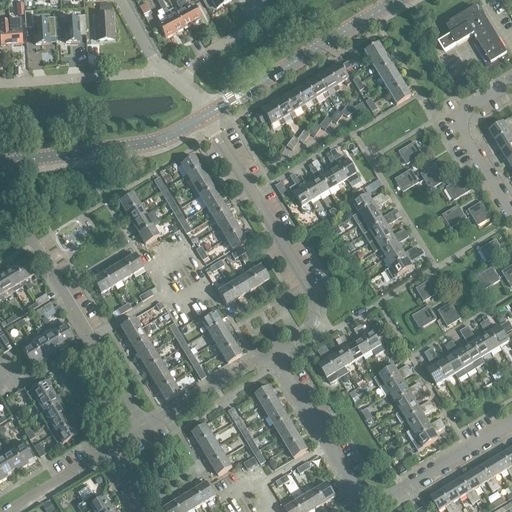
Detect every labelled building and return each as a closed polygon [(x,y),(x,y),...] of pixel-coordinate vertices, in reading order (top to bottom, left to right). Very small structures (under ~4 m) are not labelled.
[(184,0),(183,0),(180,2),(192,25),(202,20),(194,6),(186,10),(185,7),(187,6),(184,0)] [(230,0),(210,0),(217,10),(231,1),(230,0)] [(192,25),(180,2),(176,4),(179,11),(175,13),(183,30),(192,25)] [(145,5),(140,8),(144,15),(149,12),(145,5)] [(479,16),(480,16),(476,8),(450,24),(451,25),(447,28),(452,36),(451,37),(440,43),(446,53),(474,36),(479,44),(483,42),(494,61),(486,66),(490,73),(509,61),(505,54),(502,48),(496,39),(485,20),(483,21),(479,16)] [(183,30),(175,13),(173,11),(168,13),(166,9),(162,12),(175,34),(183,30)] [(175,34),(162,12),(158,14),(160,18),(158,19),(161,24),(158,26),(165,39),(175,34)] [(95,17),(96,42),(114,41),(112,16),(95,17)] [(77,20),(64,21),(65,44),(79,43),(79,37),(85,37),(86,37),(85,17),(77,18),(77,20)] [(47,22),(34,23),(35,46),(49,45),(49,39),(55,39),(56,39),(54,19),(47,19),(47,22)] [(10,32),(11,47),(22,46),(22,31),(21,23),(13,23),(13,32),(10,32)] [(0,43),(0,48),(11,47),(10,32),(10,24),(0,24),(0,43)] [(377,45),(363,53),(370,64),(384,55),(377,45)] [(384,55),(370,64),(376,75),(390,66),(384,55)] [(348,63),(343,66),(346,71),(351,68),(348,63)] [(348,81),(339,65),(327,72),(339,92),(340,91),(337,88),(345,83),(347,87),(351,85),(348,81)] [(390,66),(376,75),(383,85),(397,77),(390,66)] [(316,79),(326,95),(328,98),(329,98),(326,94),(334,90),(336,94),(339,92),(327,72),(316,79)] [(473,84),(470,78),(469,76),(454,86),(458,93),(473,84)] [(389,96),(403,87),(397,77),(383,85),(389,96)] [(328,98),(326,95),(316,79),(306,86),(317,105),(318,105),(315,101),(323,96),(325,100),(328,98)] [(357,79),(352,82),(356,87),(361,84),(357,79)] [(361,84),(356,87),(359,93),(364,90),(361,84)] [(295,92),(304,108),(306,112),(307,111),(305,107),(312,103),(314,107),(317,105),(306,86),(295,92)] [(396,107),(410,98),(403,87),(389,96),(396,107)] [(284,99),(293,114),(296,118),(294,114),(301,110),(303,114),(306,112),(304,108),(295,92),(284,99)] [(273,106),(282,121),(284,125),(285,125),(283,121),(290,116),(292,120),(296,118),(293,114),(284,99),(273,106)] [(370,100),(365,103),(368,108),(374,105),(370,100)] [(357,118),(367,112),(362,104),(354,109),(356,112),(354,114),(357,118)] [(356,112),(354,109),(348,105),(341,114),(343,116),(347,119),(354,114),(356,112)] [(374,105),(368,108),(372,114),(377,111),(374,105)] [(256,116),(262,126),(268,122),(271,128),(279,123),(281,127),(284,125),(282,121),(273,106),(261,112),(256,116)] [(330,121),(332,122),(336,125),(343,116),(341,114),(337,111),(330,121)] [(330,121),(326,118),(319,128),(321,129),(325,132),(332,122),(330,121)] [(504,123),(489,132),(496,142),(511,132),(511,127),(508,130),(504,123)] [(319,128),(315,125),(308,134),(310,136),(314,139),(321,129),(319,128)] [(297,141),(299,142),(303,145),(310,136),(308,134),(304,131),(297,141)] [(511,132),(496,142),(502,153),(511,146),(511,132)] [(293,138),(286,148),(292,152),(299,142),(297,141),(293,138)] [(415,144),(400,153),(408,166),(423,157),(415,144)] [(511,146),(502,153),(508,163),(511,160),(511,146)] [(332,157),(338,168),(347,182),(356,176),(347,162),(342,165),(336,155),(332,157)] [(347,182),(338,168),(332,157),(328,160),(332,166),(327,170),(338,187),(347,182)] [(180,167),(187,178),(201,169),(194,158),(180,167)] [(314,168),(329,193),(338,187),(327,170),(322,173),(316,162),(312,165),(314,168)] [(430,190),(443,182),(434,167),(421,176),(430,190)] [(311,184),(320,198),(329,193),(314,168),(310,171),(316,181),(311,184)] [(187,178),(193,188),(207,180),(201,169),(187,178)] [(396,180),(405,194),(419,184),(411,171),(396,180)] [(166,177),(163,178),(167,185),(172,182),(169,175),(166,177)] [(301,209),(311,204),(296,180),(296,179),(294,176),(290,178),(295,187),(290,191),(301,209)] [(296,180),(311,204),(320,198),(311,184),(306,187),(300,177),(296,179),(296,180)] [(159,179),(154,182),(157,188),(162,185),(159,179)] [(462,179),(454,184),(446,189),(454,203),(470,193),(462,179)] [(207,180),(193,188),(199,199),(213,190),(207,180)] [(280,184),(275,188),(279,195),(285,191),(280,184)] [(162,185),(157,188),(160,193),(166,190),(162,185)] [(164,199),(169,195),(166,190),(160,193),(164,199)] [(206,209),(220,201),(213,190),(199,199),(206,209)] [(140,206),(133,195),(119,203),(126,214),(140,206)] [(167,204),(172,201),(169,195),(164,199),(167,204)] [(359,215),(374,206),(384,199),(382,195),(372,201),(368,196),(353,205),(359,215)] [(364,224),(380,215),(377,210),(391,201),(388,197),(384,199),(374,206),(359,215),(364,224)] [(172,201),(167,204),(170,209),(175,206),(172,201)] [(226,211),(220,201),(206,209),(212,220),(226,211)] [(347,202),(341,205),(344,211),(350,207),(347,202)] [(478,228),(491,220),(481,203),(468,212),(478,228)] [(132,225),(146,216),(140,206),(126,214),(132,225)] [(173,214),(178,211),(175,206),(170,209),(173,214)] [(451,230),(467,220),(458,207),(442,217),(451,230)] [(332,210),(329,213),(332,219),(338,215),(336,211),(332,210)] [(178,211),(173,214),(177,220),(182,217),(178,211)] [(233,222),(226,211),(212,220),(219,231),(233,222)] [(370,233),(385,223),(395,217),(393,213),(383,219),(380,215),(364,224),(370,233)] [(395,217),(385,223),(370,233),(365,236),(370,245),(391,232),(387,227),(402,219),(399,215),(395,217)] [(138,235),(153,227),(146,216),(132,225),(138,235)] [(182,217),(177,220),(180,225),(181,224),(185,222),(182,217)] [(181,224),(180,225),(183,230),(188,227),(185,222),(181,224)] [(233,222),(219,231),(225,241),(239,233),(233,222)] [(159,238),(153,227),(138,235),(145,246),(159,238)] [(188,227),(183,230),(186,236),(192,233),(188,227)] [(393,237),(391,232),(370,245),(376,254),(381,251),(406,235),(404,231),(393,237)] [(239,233),(225,241),(232,252),(246,243),(239,233)] [(386,260),(402,250),(398,245),(409,239),(406,235),(381,251),(386,260)] [(488,264),(504,255),(496,241),(480,251),(488,264)] [(208,244),(203,247),(206,253),(212,249),(208,244)] [(201,248),(196,251),(199,257),(204,254),(201,248)] [(236,253),(240,258),(245,254),(242,249),(236,253)] [(405,255),(402,250),(386,260),(392,269),(407,259),(421,250),(417,253),(415,249),(405,255)] [(421,250),(407,259),(392,269),(386,272),(392,281),(413,269),(410,263),(424,255),(421,250)] [(240,258),(236,253),(231,256),(235,261),(240,258)] [(208,259),(204,254),(199,257),(203,262),(208,259)] [(124,262),(133,277),(144,270),(135,256),(124,262)] [(29,280),(34,277),(25,262),(14,268),(25,287),(25,286),(29,292),(33,289),(30,284),(31,283),(29,280)] [(114,269),(122,283),(133,277),(124,262),(114,269)] [(215,265),(219,270),(224,267),(221,262),(215,265)] [(219,270),(215,265),(210,268),(213,274),(219,270)] [(258,288),(269,281),(260,267),(249,274),(258,288)] [(511,290),(511,289),(511,267),(502,273),(511,290)] [(4,275),(13,290),(15,293),(25,287),(14,268),(4,275)] [(103,275),(112,289),(122,283),(114,269),(103,275)] [(484,292),(500,282),(492,269),(476,279),(484,292)] [(239,280),(247,294),(258,288),(249,274),(239,280)] [(15,293),(13,290),(4,275),(0,276),(0,292),(2,296),(4,299),(15,293)] [(92,282),(97,290),(101,296),(112,289),(103,275),(92,282)] [(247,294),(239,280),(228,286),(237,301),(247,294)] [(424,304),(440,294),(432,280),(416,290),(424,304)] [(228,286),(217,293),(226,307),(237,301),(228,286)] [(147,300),(153,297),(150,292),(144,295),(147,300)] [(147,300),(144,295),(139,298),(142,303),(147,300)] [(49,301),(46,296),(35,302),(36,304),(38,308),(49,301)] [(28,309),(30,313),(38,308),(36,304),(28,309)] [(159,312),(164,309),(161,304),(156,307),(159,312)] [(448,329),(461,320),(451,304),(438,313),(448,329)] [(128,305),(123,308),(126,313),(131,310),(128,305)] [(126,313),(123,308),(117,311),(121,316),(126,313)] [(420,331),(436,321),(428,308),(412,318),(420,331)] [(17,321),(25,315),(23,312),(15,317),(17,321)] [(215,314),(201,323),(208,334),(222,325),(215,314)] [(17,321),(15,317),(6,323),(9,326),(17,321)] [(484,323),(500,349),(509,343),(500,327),(495,331),(486,317),(482,319),(484,323)] [(127,339),(141,330),(135,319),(120,328),(127,339)] [(511,327),(509,322),(500,327),(506,336),(511,331),(511,327)] [(68,344),(73,341),(62,323),(51,329),(64,350),(69,347),(68,344)] [(482,339),(491,354),(500,349),(484,323),(480,326),(487,336),(482,339)] [(177,330),(174,325),(169,328),(172,334),(177,330)] [(228,336),(222,325),(208,334),(214,344),(228,336)] [(373,353),(382,347),(373,333),(368,336),(362,326),(358,329),(373,353)] [(482,360),(491,354),(482,339),(477,342),(468,328),(464,330),(482,360)] [(54,356),(64,350),(51,329),(41,335),(52,354),(54,356)] [(355,344),(364,358),(373,353),(358,329),(354,331),(360,341),(355,344)] [(148,341),(141,330),(127,339),(133,349),(148,341)] [(180,336),(177,330),(172,334),(175,339),(180,336)] [(485,364),(482,360),(464,330),(460,333),(469,347),(464,350),(476,370),(485,364)] [(47,357),(52,354),(41,335),(30,342),(43,363),(48,359),(47,357)] [(5,347),(9,345),(4,336),(0,338),(5,347)] [(184,341),(180,336),(175,339),(178,344),(184,341)] [(235,346),(228,336),(214,344),(221,355),(235,346)] [(355,364),(364,358),(355,344),(350,347),(344,337),(340,340),(355,364)] [(337,355),(346,369),(355,364),(340,340),(336,342),(342,352),(337,355)] [(140,360),(154,352),(148,341),(133,349),(140,360)] [(187,346),(184,341),(178,344),(182,350),(187,346)] [(38,366),(43,363),(30,342),(20,348),(31,367),(36,364),(38,366)] [(448,345),(464,371),(467,375),(476,370),(464,350),(459,353),(453,342),(448,345)] [(467,375),(464,371),(448,345),(445,347),(451,358),(446,361),(455,376),(458,381),(467,375)] [(190,352),(187,346),(182,350),(185,355),(190,352)] [(227,366),(241,357),(235,346),(221,355),(227,366)] [(322,350),(337,375),(346,369),(337,355),(332,358),(326,348),(322,350)] [(339,380),(337,375),(322,350),(318,353),(324,363),(319,366),(330,385),(339,380)] [(428,352),(446,382),(455,376),(446,361),(441,364),(432,350),(428,352)] [(160,362),(154,352),(140,360),(146,371),(160,362)] [(185,355),(188,360),(193,357),(190,352),(185,355)] [(437,387),(446,382),(428,352),(424,355),(433,368),(427,372),(437,387)] [(196,362),(193,357),(188,360),(191,365),(196,362)] [(167,373),(160,362),(146,371),(153,381),(167,373)] [(191,365),(194,371),(199,368),(196,362),(191,365)] [(394,367),(379,377),(374,380),(379,389),(384,386),(400,377),(410,370),(408,367),(398,373),(394,367)] [(203,373),(199,368),(194,371),(198,376),(203,373)] [(410,370),(400,377),(384,386),(390,395),(405,386),(403,381),(413,375),(410,370)] [(173,383),(167,373),(153,381),(159,392),(173,383)] [(206,378),(203,373),(198,376),(201,381),(206,378)] [(24,390),(27,395),(33,406),(52,395),(49,390),(51,388),(47,382),(42,386),(39,380),(24,390)] [(180,394),(173,383),(159,392),(166,403),(180,394)] [(395,404),(411,395),(421,388),(419,384),(408,391),(405,386),(390,395),(395,404)] [(255,396),(262,407),(276,399),(269,388),(255,396)] [(401,413),(416,404),(413,399),(424,393),(421,388),(411,395),(395,404),(401,413)] [(355,392),(350,395),(353,400),(358,397),(355,392)] [(40,416),(60,404),(57,398),(55,399),(52,395),(33,406),(40,416)] [(11,398),(5,402),(12,413),(13,413),(15,411),(18,410),(11,398)] [(268,418),(282,409),(276,399),(262,407),(268,418)] [(406,422),(422,413),(432,406),(429,402),(419,409),(416,404),(401,413),(396,416),(401,425),(406,422)] [(46,427),(64,415),(62,411),(64,409),(60,404),(40,416),(46,427)] [(434,410),(432,406),(422,413),(406,422),(412,431),(427,422),(424,417),(434,410)] [(275,429),(289,420),(282,409),(268,418),(275,429)] [(228,413),(232,418),(237,415),(233,410),(228,413)] [(367,410),(361,413),(364,418),(370,414),(367,410)] [(52,437),(73,424),(70,419),(67,420),(64,415),(46,427),(52,437)] [(240,420),(237,415),(232,418),(235,423),(240,420)] [(243,426),(240,420),(235,423),(238,429),(243,426)] [(281,439),(295,431),(289,420),(275,429),(281,439)] [(430,427),(427,422),(412,431),(406,434),(412,443),(432,431),(443,424),(440,420),(430,427)] [(76,430),(73,424),(52,437),(59,448),(77,436),(74,431),(76,430)] [(443,424),(432,431),(412,443),(418,453),(438,440),(435,435),(445,428),(443,424)] [(213,437),(207,426),(192,434),(199,445),(213,437)] [(238,429),(241,434),(246,431),(243,426),(238,429)] [(241,434),(245,439),(250,436),(246,431),(241,434)] [(287,450),(302,441),(295,431),(281,439),(287,450)] [(245,439),(248,445),(253,442),(250,436),(245,439)] [(220,447),(213,437),(199,445),(205,456),(220,447)] [(308,452),(302,441),(287,450),(294,461),(308,452)] [(10,449),(23,469),(28,466),(27,464),(32,461),(21,442),(10,449)] [(256,447),(253,442),(248,445),(251,450),(256,447)] [(39,445),(34,448),(40,459),(46,456),(39,445)] [(212,467),(226,458),(220,447),(205,456),(212,467)] [(259,452),(256,447),(251,450),(254,455),(259,452)] [(17,473),(23,469),(10,449),(0,454),(0,455),(11,473),(16,470),(17,473)] [(511,450),(503,456),(511,469),(511,470),(511,450)] [(259,452),(254,455),(257,460),(262,457),(259,452)] [(0,478),(2,482),(7,479),(6,477),(11,473),(0,455),(0,478)] [(493,462),(501,476),(508,472),(511,479),(511,470),(511,469),(503,456),(493,462)] [(266,463),(262,457),(257,460),(261,466),(266,463)] [(233,469),(226,458),(212,467),(218,477),(233,469)] [(254,459),(245,465),(244,465),(248,472),(258,466),(254,459)] [(501,489),(495,479),(501,476),(493,462),(483,468),(497,491),(501,489)] [(311,469),(308,463),(302,467),(306,472),(311,469)] [(403,465),(397,468),(401,474),(406,470),(403,465)] [(306,472),(302,467),(297,470),(300,475),(306,472)] [(472,474),(481,488),(487,484),(493,494),(497,491),(483,468),(472,474)] [(462,480),(470,494),(476,504),(480,501),(474,492),(481,488),(472,474),(462,480)] [(100,485),(105,482),(102,476),(94,480),(98,486),(100,485)] [(281,480),(285,485),(290,482),(287,476),(281,480)] [(285,485),(281,480),(276,483),(279,488),(285,485)] [(452,487),(460,500),(467,497),(472,506),(476,504),(470,494),(462,480),(452,487)] [(197,491),(205,505),(216,498),(207,484),(197,491)] [(325,505),(336,498),(328,484),(317,490),(325,505)] [(78,491),(82,502),(94,497),(89,487),(78,491)] [(458,511),(454,504),(460,500),(452,487),(442,493),(450,507),(453,511),(458,511)] [(306,497),(315,511),(325,505),(317,490),(306,497)] [(186,497),(195,511),(205,505),(197,491),(186,497)] [(453,511),(450,507),(442,493),(431,499),(438,511),(441,511),(446,509),(448,511),(453,511)] [(94,497),(78,507),(81,511),(91,511),(92,511),(104,511),(110,508),(104,498),(97,502),(94,497)] [(175,504),(180,511),(193,511),(195,511),(186,497),(175,504)] [(296,503),(300,511),(313,511),(315,511),(306,497),(296,503)] [(502,500),(492,506),(495,511),(505,505),(502,500)] [(50,503),(43,507),(45,511),(53,511),(55,511),(50,503)] [(300,511),(296,503),(285,510),(286,511),(300,511)]
